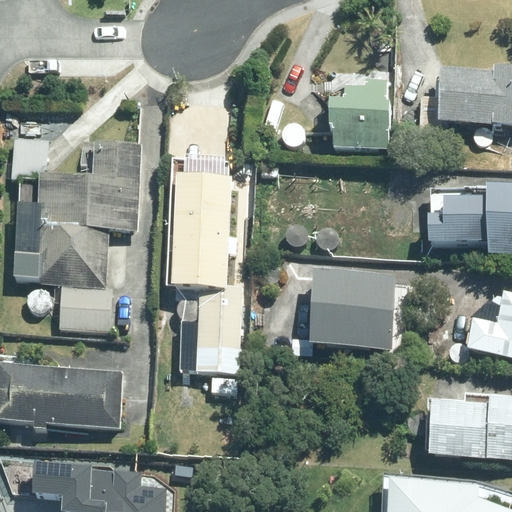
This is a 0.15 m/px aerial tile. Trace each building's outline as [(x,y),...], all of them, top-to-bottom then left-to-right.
[(364,89),(346,89),(346,100),(327,100),(328,124),(332,124),(334,150),(389,149),(389,145),(386,77),(364,78),(364,89)] [(425,105),(425,139),(445,139),(445,138),(511,138),(511,80),(500,80),(499,86),(445,85),(445,106),(425,105)] [(38,280),(58,281),(56,322),(106,325),(108,284),(102,284),(105,225),(134,227),(138,140),(92,139),(90,176),(37,174),(34,253),(13,252),(12,274),(38,275),(38,280)] [(198,289),(194,371),(236,372),(240,287),(227,286),(232,184),(227,183),(228,165),(174,162),(168,288),(198,289)] [(446,217),(428,218),(431,246),(489,242),(490,255),(511,252),(511,182),(487,184),(488,198),(444,200),(446,217)] [(319,285),(315,357),(397,361),(400,288),(377,287),(377,283),(331,281),(331,286),(319,285)] [(473,365),(511,370),(511,308),(507,307),(505,324),(493,318),(473,336),(472,349),(475,350),(473,365)] [(0,423),(32,424),(32,429),(43,430),(43,424),(117,426),(119,370),(0,367),(0,423)] [(237,381),(211,380),(211,394),(236,395),(237,381)] [(430,405),(429,455),(511,457),(511,398),(488,398),(488,407),(430,405)] [(511,511),(511,509),(480,499),(480,488),(390,488),(389,511),(511,511)]
